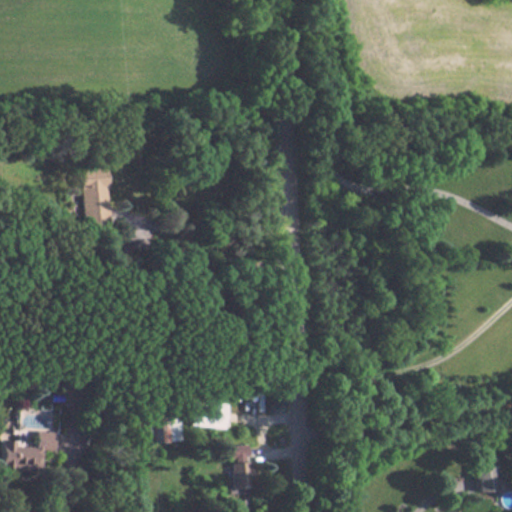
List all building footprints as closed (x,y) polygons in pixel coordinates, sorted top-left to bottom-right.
[(77,167),(79,227),(105,227),(104,167),(77,167)] [(225,402),(191,401),(190,424),(224,426),(225,402)] [(156,441),(181,440),(180,416),(155,417),(156,441)] [(0,439),(0,468),(39,469),(39,448),(50,449),(50,430),(32,430),(32,445),(21,445),(21,440),(0,439)] [(228,492),(246,492),(245,444),(227,444),(228,492)] [(495,463),(471,463),(471,479),(476,479),(476,491),(495,491),(495,463)]
